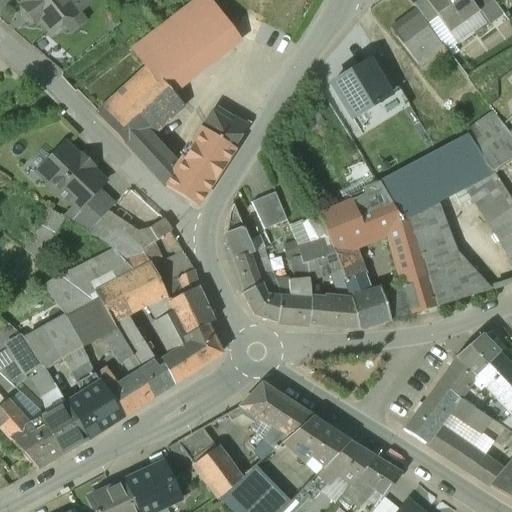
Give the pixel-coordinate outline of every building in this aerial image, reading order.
[(23,0),(27,4),(22,8),(33,23),(38,19),(50,34),(64,23),(61,19),(73,10),(65,0),(23,0)] [(86,0),(65,0),(73,10),(86,0)] [(207,0),(195,0),(176,15),(191,37),(204,56),(234,35),(207,0)] [(435,19),(422,1),(423,1),(422,0),(421,0),(412,7),(426,26),(435,19)] [(423,0),(423,1),(422,1),(435,19),(447,36),(449,35),(447,31),(458,22),(461,26),(476,15),(465,0),(423,0)] [(502,15),(490,0),(472,0),(490,24),(502,15)] [(426,26),(412,7),(396,19),(398,21),(384,32),(412,69),(441,48),(426,26)] [(167,53),(191,37),(176,15),(150,33),(167,53)] [(389,96),(398,90),(378,56),(369,62),(389,96)] [(377,103),(389,96),(369,62),(331,85),(350,119),(363,112),(364,114),(378,105),(377,103)] [(147,69),(98,115),(109,126),(158,81),(147,69)] [(175,99),(158,81),(109,126),(154,176),(163,163),(138,133),(166,107),(170,104),(175,99)] [(184,106),(175,99),(170,104),(173,107),(178,112),(184,106)] [(461,133),(466,139),(487,171),(511,209),(511,144),(510,142),(487,110),(476,117),(479,121),(461,133)] [(214,111),(204,126),(209,129),(212,126),(217,129),(211,138),(229,149),(242,128),(214,111)] [(212,126),(209,129),(204,126),(201,132),(211,138),(217,129),(212,126)] [(201,132),(173,175),(163,163),(154,176),(165,188),(197,207),(233,151),(229,149),(211,138),(201,132)] [(466,139),(376,185),(396,217),(400,215),(487,171),(466,139)] [(64,147),(38,174),(47,182),(47,188),(55,194),(60,195),(75,209),(76,210),(94,191),(101,183),(89,171),(91,169),(89,167),(86,170),(79,163),(81,160),(80,158),(78,160),(64,147)] [(427,303),(511,281),(511,209),(487,171),(400,215),(404,222),(412,242),(420,276),(427,303)] [(317,218),(327,246),(348,240),(386,227),(404,222),(400,215),(396,217),(376,185),(345,197),(348,204),(317,218)] [(94,191),(76,210),(75,209),(64,220),(87,233),(100,219),(112,207),(94,191)] [(272,198),(248,208),(263,235),(285,226),(272,198)] [(228,241),(234,260),(240,258),(234,243),(238,240),(237,237),(242,235),(227,207),(223,221),(224,242),(228,241)] [(64,221),(47,211),(38,226),(34,223),(28,234),(32,236),(23,252),(40,264),(64,221)] [(119,232),(100,219),(87,233),(108,246),(119,232)] [(173,229),(164,220),(152,227),(161,236),(173,229)] [(404,222),(386,227),(391,249),(412,242),(404,222)] [(144,251),(119,232),(108,246),(111,251),(129,279),(138,274),(134,267),(148,260),(144,251)] [(134,267),(138,274),(151,268),(186,253),(177,234),(144,251),(148,260),(134,267)] [(257,277),(251,253),(243,238),(238,240),(234,243),(240,258),(234,260),(246,295),(259,288),(257,277)] [(327,246),(343,289),(364,281),(348,240),(327,246)] [(412,242),(391,249),(399,283),(420,276),(412,242)] [(61,313),(64,318),(99,300),(129,279),(111,251),(42,287),(61,313)] [(263,251),(251,253),(257,277),(267,275),(272,273),(266,258),(263,251)] [(186,253),(151,268),(160,285),(173,278),(193,269),(186,253)] [(279,278),(270,257),(266,258),(272,273),(273,277),(274,280),(279,278)] [(293,281),(275,282),(280,298),(272,324),(307,326),(307,301),(307,281),(307,265),(301,266),(299,260),(291,262),(293,281)] [(138,274),(129,279),(141,296),(160,285),(151,268),(138,274)] [(399,283),(398,283),(405,313),(427,303),(420,276),(399,283)] [(182,295),(173,278),(160,285),(168,301),(182,295)] [(364,281),(343,289),(347,299),(357,328),(373,326),(386,320),(376,291),(371,278),(364,281)] [(121,338),(133,329),(126,317),(147,306),(141,296),(129,279),(99,300),(116,329),(121,338)] [(398,283),(376,291),(386,320),(405,313),(398,283)] [(208,325),(186,335),(175,315),(168,301),(160,285),(141,296),(147,306),(153,315),(162,311),(167,319),(159,324),(179,359),(164,369),(175,386),(203,369),(201,361),(220,353),(208,325)] [(182,295),(168,301),(175,315),(207,301),(201,287),(182,295)] [(262,296),(259,288),(246,295),(242,297),(250,316),(272,324),(280,298),(262,296)] [(347,299),(321,299),(321,302),(307,301),(307,326),(357,328),(347,299)] [(107,335),(116,329),(99,300),(64,318),(72,329),(93,315),(107,335)] [(207,301),(175,315),(186,335),(208,325),(216,319),(207,301)] [(89,408),(73,417),(87,441),(123,419),(98,373),(86,351),(86,350),(72,329),(64,318),(61,313),(17,331),(24,337),(25,339),(40,360),(64,347),(85,382),(76,387),(89,408)] [(93,315),(72,329),(86,350),(102,339),(107,335),(93,315)] [(118,368),(132,358),(121,338),(116,329),(107,335),(102,339),(118,368)] [(139,370),(150,363),(151,363),(133,329),(121,338),(132,358),(139,370)] [(489,333),(479,338),(487,346),(495,339),(489,333)] [(477,338),(455,358),(475,376),(496,354),(487,346),(479,338),(477,338)] [(10,359),(21,377),(23,375),(43,364),(40,360),(25,339),(5,351),(10,359)] [(496,354),(475,376),(485,387),(507,366),(496,354)] [(454,359),(437,384),(458,400),(467,388),(475,376),(455,358),(454,359)] [(0,365),(0,373),(15,388),(26,381),(23,375),(21,377),(10,359),(0,365)] [(164,369),(154,370),(150,363),(139,370),(124,379),(142,407),(175,386),(164,369)] [(511,372),(507,366),(485,387),(495,398),(511,415),(511,414),(511,372)] [(123,419),(142,407),(124,379),(116,385),(106,369),(98,373),(123,419)] [(40,399),(45,414),(65,403),(47,372),(31,382),(41,398),(40,399)] [(0,389),(5,396),(15,388),(0,373),(0,389)] [(458,400),(437,384),(423,403),(445,420),(460,401),(458,400)] [(261,385),(238,408),(231,412),(267,435),(278,442),(280,440),(281,441),(309,414),(261,385)] [(483,399),(467,388),(458,400),(460,401),(475,411),(479,405),(483,399)] [(495,398),(480,414),(491,421),(492,420),(500,426),(509,417),(511,415),(495,398)] [(28,424),(7,399),(0,404),(0,428),(15,446),(36,470),(66,453),(45,414),(28,424)] [(66,453),(87,441),(73,417),(65,403),(45,414),(66,453)] [(423,403),(403,431),(425,445),(442,423),(445,420),(423,403)] [(483,409),(479,405),(475,411),(480,414),(483,409)] [(309,414),(281,441),(280,440),(278,442),(293,455),(309,439),(311,440),(326,425),(309,414)] [(493,457),(442,423),(425,445),(474,476),(493,457)] [(293,455),(302,463),(332,429),(326,425),(311,440),(309,439),(293,455)] [(206,429),(176,443),(190,462),(218,499),(242,478),(206,429)] [(332,429),(302,463),(315,474),(333,455),(348,439),(332,429)] [(260,458),(278,442),(267,435),(260,441),(255,437),(247,444),(260,458)] [(510,470),(511,467),(511,436),(494,456),(510,470)] [(0,458),(9,450),(0,439),(0,458)] [(348,439),(333,455),(361,472),(374,456),(348,439)] [(190,462),(176,443),(166,449),(177,469),(190,462)] [(9,450),(0,458),(0,476),(9,487),(36,470),(15,446),(9,450)] [(361,472),(333,455),(315,474),(329,484),(332,486),(338,480),(348,489),(351,485),(356,479),(361,472)] [(361,472),(356,479),(364,485),(384,498),(393,485),(402,474),(374,456),(361,472)] [(493,457),(474,476),(491,488),(510,470),(494,456),(493,457)] [(154,511),(179,501),(162,464),(123,482),(137,511),(154,511)] [(511,467),(510,470),(491,488),(511,500),(511,467)] [(315,474),(279,511),(303,511),(329,484),(315,474)] [(364,485),(356,479),(351,485),(362,494),(365,490),(364,485)] [(137,511),(123,482),(87,499),(92,511),(137,511)] [(384,498),(372,511),(398,511),(399,511),(384,498)] [(417,511),(406,503),(399,511),(398,511),(417,511)]
